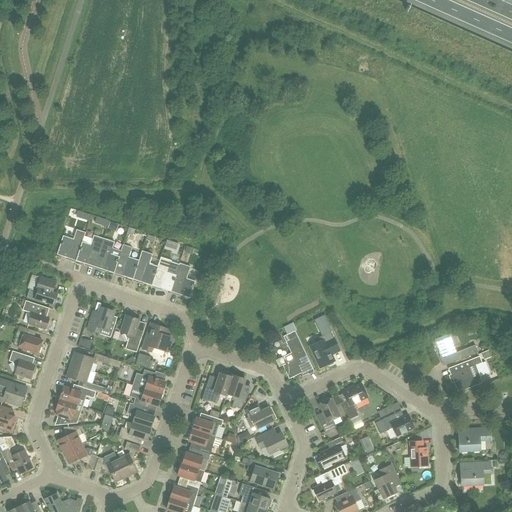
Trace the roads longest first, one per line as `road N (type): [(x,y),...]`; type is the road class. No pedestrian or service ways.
road 1 (residential): [(51,478),(34,421),(82,286),(175,313),(196,348)]
road 2 (unclassified): [(0,249),(79,0)]
road 3 (residential): [(112,500),(150,479),(196,348)]
road 4 (residential): [(284,399),(362,368),(441,410)]
road 5 (residential): [(399,510),(443,483),(441,410)]
